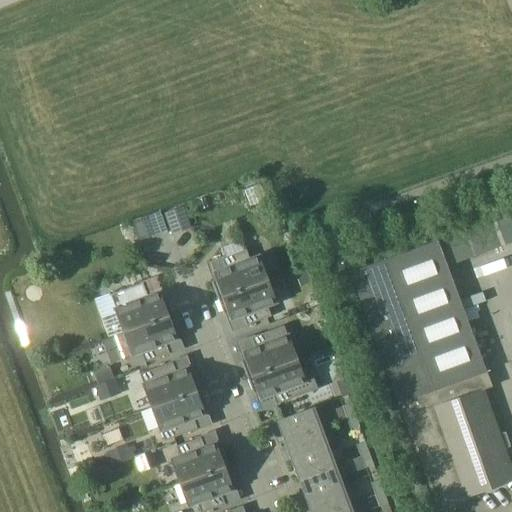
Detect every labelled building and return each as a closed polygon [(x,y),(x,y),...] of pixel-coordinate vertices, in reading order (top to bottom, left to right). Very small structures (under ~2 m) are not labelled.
[(191,228),(182,203),(162,211),(171,235),(191,228)] [(149,216),(132,222),(139,240),(155,234),(149,216)] [(437,507),(439,506),(511,479),(511,467),(483,390),(492,387),(438,239),(351,272),(437,507)] [(218,298),(267,280),(259,257),(250,260),(246,249),(222,258),(226,270),(215,274),(217,280),(212,282),(218,298)] [(243,315),(247,326),(271,317),(267,305),(275,302),(267,280),(218,298),(224,314),(230,312),(232,319),(243,315)] [(110,294),(95,300),(109,337),(115,334),(124,331),(124,332),(173,313),(167,297),(162,299),(159,293),(148,297),(143,282),(110,294)] [(124,332),(124,331),(115,334),(123,358),(141,351),(145,362),(169,353),(165,342),(176,338),(174,332),(179,330),(173,313),(124,332)] [(247,377),(296,359),(284,325),(251,338),(255,349),(245,353),(247,359),(241,361),(247,377)] [(272,394),(276,405),(318,389),(313,377),(304,380),(296,359),(247,377),(253,393),(259,391),(261,398),(272,394)] [(152,407),(201,389),(195,373),(190,375),(187,368),(176,372),(172,361),(140,374),(152,407)] [(342,379),(336,381),(341,397),(348,395),(353,393),(347,377),(342,379)] [(114,378),(93,385),(99,401),(120,393),(114,378)] [(193,417),(204,413),(202,407),(207,405),(201,389),(152,407),(165,441),(197,428),(193,417)] [(347,418),(355,415),(351,403),(342,406),(347,418)] [(286,441),(321,428),(313,408),(278,421),(286,441)] [(355,415),(347,418),(351,430),(359,427),(355,415)] [(293,460),(328,447),(321,428),(286,441),(293,460)] [(218,450),(215,444),(204,448),(200,437),(176,446),(180,457),(172,460),(180,482),(229,464),(223,448),(218,450)] [(361,456),(369,453),(365,442),(356,445),(361,456)] [(126,444),(107,451),(112,465),(135,457),(131,446),(127,448),(126,444)] [(300,479),(335,466),(328,447),(293,460),(300,479)] [(154,450),(136,456),(135,457),(136,457),(141,473),(159,466),(154,450)] [(369,453),(361,456),(365,468),(374,465),(369,453)] [(221,493),(232,489),(230,482),(235,480),(229,464),(180,482),(188,505),(197,502),(200,511),(203,511),(225,504),(221,493)] [(307,498),(342,485),(335,466),(300,479),(307,498)] [(375,495),(384,492),(379,480),(371,483),(375,495)] [(312,511),(328,511),(349,504),(342,485),(307,498),(312,511)] [(384,492),(375,495),(379,506),(388,503),(384,492)]
